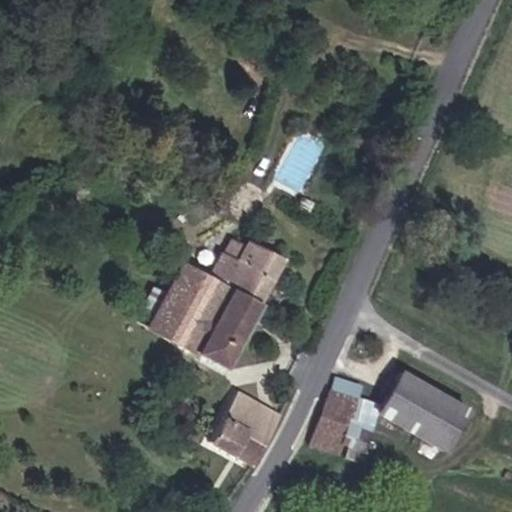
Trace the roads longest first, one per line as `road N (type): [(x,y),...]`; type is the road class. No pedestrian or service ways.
road 1 (unclassified): [(486,0),(352,304)]
road 2 (unclassified): [(352,304),(244,511)]
road 3 (unclassified): [(511,397),(352,304)]
